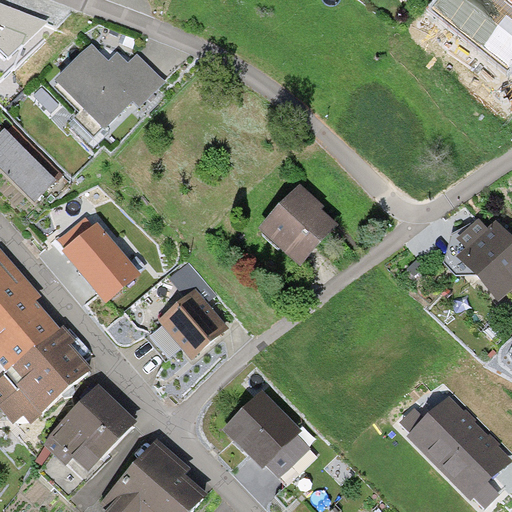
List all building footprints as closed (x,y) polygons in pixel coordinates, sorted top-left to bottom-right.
[(511,0),(434,0),(429,7),(511,72),(511,0)] [(0,81),(0,82),(54,33),(0,11),(0,81)] [(109,61),(92,45),(55,81),(105,131),(133,104),(139,110),(166,83),(137,55),(128,63),(125,60),(118,53),(109,61)] [(57,182),(5,131),(0,135),(0,168),(35,203),(57,182)] [(325,208),(300,185),(259,231),(301,268),(338,227),(325,214),(321,211),(325,208)] [(141,276),(98,224),(62,253),(105,306),(141,276)] [(511,286),(511,240),(497,225),(461,259),(499,300),(511,286)] [(23,276),(0,249),(0,380),(61,329),(60,329),(37,301),(41,297),(23,276)] [(220,318),(196,290),(158,322),(191,361),(229,329),(220,318)] [(76,341),(64,326),(60,329),(61,329),(0,380),(0,393),(2,397),(0,398),(0,409),(14,426),(24,417),(30,424),(67,393),(92,372),(70,346),(76,341)] [(117,404),(99,386),(52,432),(44,446),(66,467),(73,460),(89,474),(137,423),(117,404)] [(303,432),(263,392),(223,432),(257,466),(263,471),(267,468),(298,436),(303,432)] [(410,432),(407,436),(471,499),(473,497),(484,508),(499,492),(490,483),(511,460),(511,459),(499,446),(501,444),(490,433),(488,436),(474,422),(477,419),(471,413),(465,407),(462,410),(449,397),(426,419),(415,408),(400,422),(410,432)] [(311,449),(298,436),(267,468),(279,481),(311,449)] [(191,469),(157,441),(103,503),(110,508),(106,511),(193,511),(209,497),(190,480),(186,476),(191,469)]
